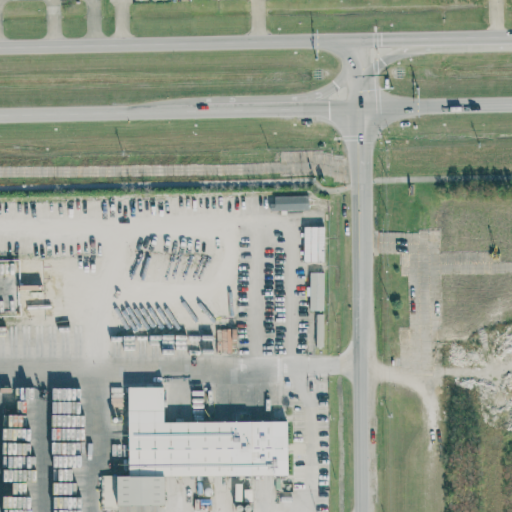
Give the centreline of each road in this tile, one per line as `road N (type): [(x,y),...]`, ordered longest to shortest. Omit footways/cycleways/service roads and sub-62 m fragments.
road 1 (primary): [(357,41),(0,48)]
road 2 (tertiary): [(362,203),(363,511)]
road 3 (primary): [(274,109),(511,105)]
road 4 (primary): [(0,115),(187,111)]
